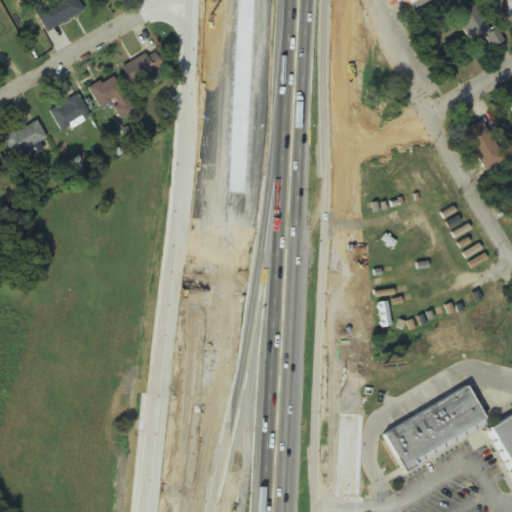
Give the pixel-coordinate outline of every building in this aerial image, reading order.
[(81,16),(75,0),(51,0),(32,8),(42,32),(81,16)] [(397,0),(403,12),(430,0),(397,0)] [(511,0),(503,0),(503,19),(511,18),(511,0)] [(491,29),(484,33),(470,6),(451,16),(464,42),(478,34),(486,49),(498,42),(491,29)] [(156,73),(142,55),(121,72),(135,90),(156,73)] [(98,110),(109,104),(119,121),(132,113),(112,77),(87,90),(98,110)] [(87,117),(78,97),(48,111),(57,130),(87,117)] [(1,140),(12,158),(45,139),(35,121),(1,140)] [(483,172),(503,161),(483,124),(463,134),(483,172)] [(465,386),(381,434),(397,467),(485,417),(465,386)] [(511,414),(488,428),(511,469),(507,473),(511,481),(511,414)]
